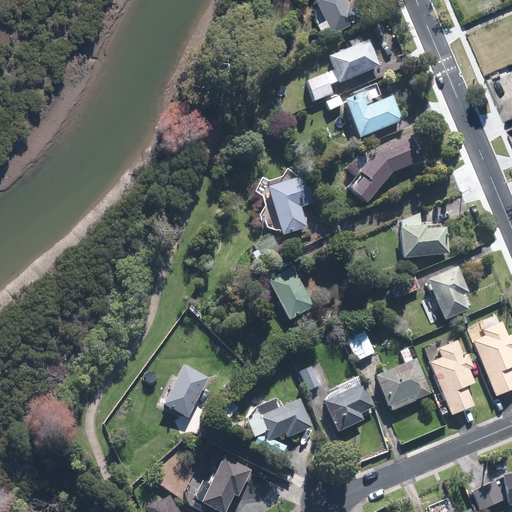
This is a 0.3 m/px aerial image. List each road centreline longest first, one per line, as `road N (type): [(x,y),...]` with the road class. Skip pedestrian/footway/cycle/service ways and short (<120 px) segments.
road 1 (residential): [(415,0),(511,226)]
road 2 (residential): [(326,504),(511,425)]
